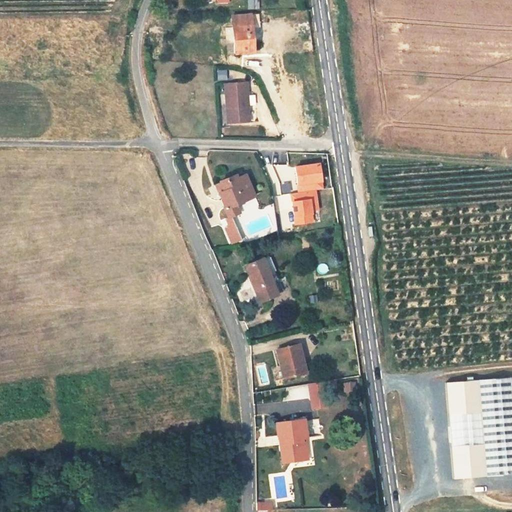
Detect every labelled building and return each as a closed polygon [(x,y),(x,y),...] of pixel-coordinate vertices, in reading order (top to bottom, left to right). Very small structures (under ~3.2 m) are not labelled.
[(247,0),(247,8),(257,8),(257,0),(247,0)] [(229,53),(254,52),(254,42),(260,41),(259,14),(232,15),(233,25),(227,25),(229,53)] [(298,42),(311,41),(310,19),(297,20),(298,42)] [(156,51),(159,33),(150,32),(147,50),(156,51)] [(217,69),(216,80),(226,80),(226,69),(217,69)] [(227,122),(248,121),(247,91),(246,91),(245,82),(225,83),(227,122)] [(323,189),(320,162),(294,165),(298,192),(290,193),(294,224),(314,222),(312,212),(319,211),(316,190),(323,189)] [(252,194),(245,176),(238,179),(236,173),(220,180),(224,190),(219,192),(229,216),(242,211),(239,204),(246,201),(245,197),(252,194)] [(278,282),(268,257),(244,267),(258,301),(275,294),(271,285),(278,282)] [(326,273),(329,265),(320,262),(317,271),(326,273)] [(284,376),(305,371),(298,342),(277,348),(284,376)] [(511,474),(511,399),(510,377),(446,382),(453,478),(511,474)] [(325,381),(308,383),(312,409),(329,406),(325,381)] [(276,423),(277,437),(283,436),(284,444),(278,445),(281,465),(293,463),(293,459),(303,458),(301,441),(307,441),(304,420),(276,423)]
